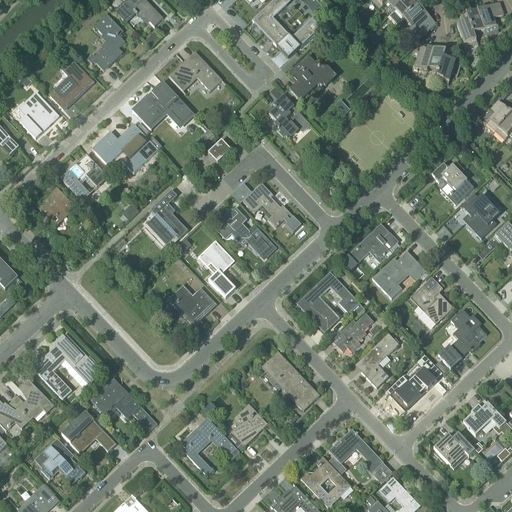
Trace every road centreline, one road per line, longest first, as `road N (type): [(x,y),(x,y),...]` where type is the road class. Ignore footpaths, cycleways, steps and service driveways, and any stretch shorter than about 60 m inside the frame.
road 1 (residential): [(0,208),(193,25)]
road 2 (residential): [(67,293),(142,372),(163,383),(182,377),(258,302)]
road 3 (residential): [(334,230),(260,155),(203,208),(175,180)]
road 4 (residential): [(511,332),(377,189)]
road 5 (residential): [(193,25),(249,83),(260,81),(262,69),(207,10)]
road 6 (residential): [(80,511),(147,448),(208,511)]
road 7 (residential): [(233,511),(351,400)]
road 8 (residential): [(377,189),(493,76)]
road 9 (residential): [(398,449),(511,344)]
road 10 (residential): [(351,400),(258,302)]
